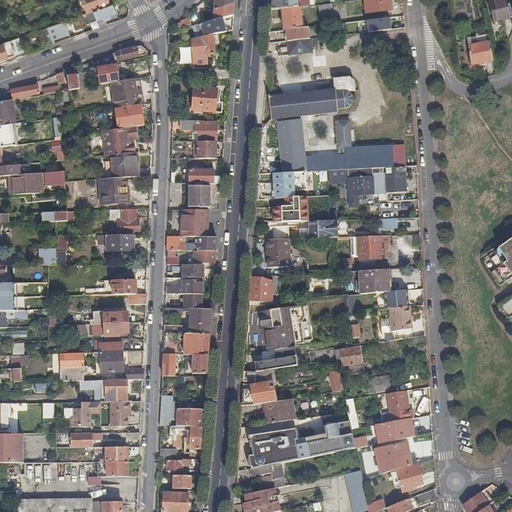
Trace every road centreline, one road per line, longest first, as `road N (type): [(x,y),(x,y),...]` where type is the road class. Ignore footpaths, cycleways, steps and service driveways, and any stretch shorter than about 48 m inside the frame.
road 1 (tertiary): [(216,511),(255,0)]
road 2 (unclassified): [(145,511),(159,112),(150,23)]
road 3 (residential): [(452,470),(413,0)]
road 4 (unclassified): [(0,80),(150,23)]
